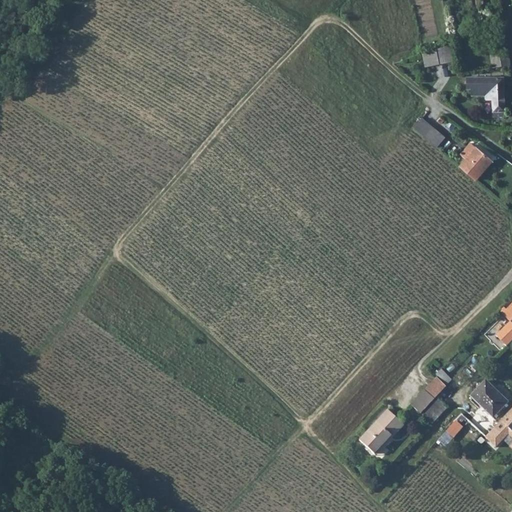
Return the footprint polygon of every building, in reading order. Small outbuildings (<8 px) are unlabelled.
[(427,61),(453,54),(450,42),(424,50),(427,61)] [(491,52),(491,65),(510,62),(507,49),(491,52)] [(500,71),(464,75),(465,86),(469,86),(470,92),(483,91),(484,96),(490,95),(492,114),(503,113),(500,71)] [(430,112),(425,116),(433,125),(438,120),(430,112)] [(422,116),(414,126),(437,146),(445,136),(422,116)] [(477,145),(460,165),(475,178),(492,158),(477,145)] [(505,316),(491,330),(496,336),(510,322),(505,316)] [(449,379),(438,368),(434,372),(445,383),(449,379)] [(424,389),(432,397),(444,385),(436,377),(424,389)] [(469,393),(473,397),(489,381),(484,377),(469,393)] [(507,398),(489,381),(473,397),(491,415),(507,398)] [(410,404),(419,412),(432,397),(424,389),(410,404)] [(435,396),(420,413),(429,421),(444,405),(435,396)] [(510,428),(511,427),(511,403),(495,422),(506,432),(510,428)] [(401,422),(385,406),(355,436),(372,452),(401,422)] [(447,431),(454,439),(466,428),(458,420),(447,431)]
